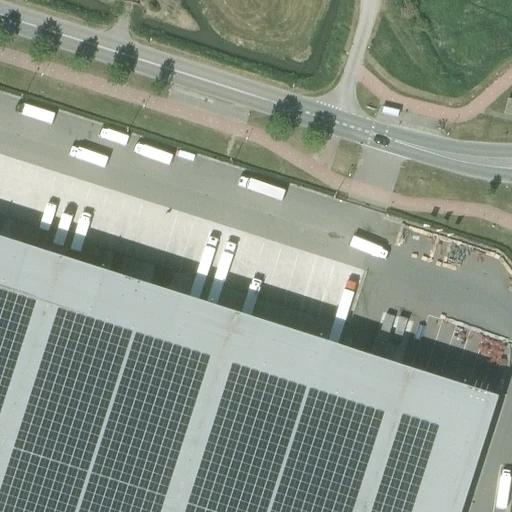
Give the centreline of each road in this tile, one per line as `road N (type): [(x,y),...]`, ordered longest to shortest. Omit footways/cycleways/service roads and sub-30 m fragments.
road 1 (tertiary): [(336,123),(0,16)]
road 2 (unclassified): [(369,0),(336,123)]
road 3 (tertiary): [(395,141),(449,166),(511,177)]
